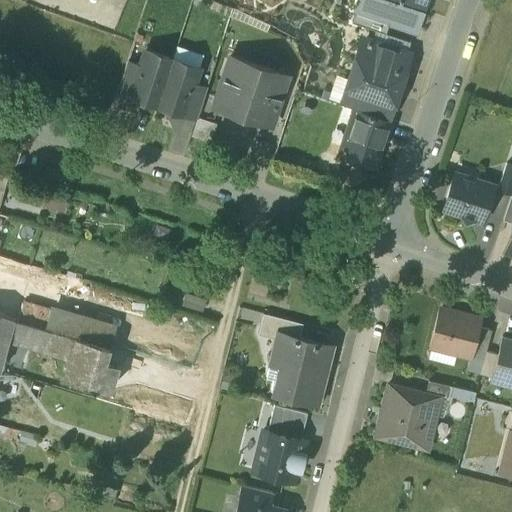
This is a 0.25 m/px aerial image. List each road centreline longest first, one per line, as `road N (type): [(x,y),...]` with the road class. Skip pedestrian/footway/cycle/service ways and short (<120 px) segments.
road 1 (residential): [(392,243),(0,118)]
road 2 (residential): [(392,243),(322,511)]
road 3 (residential): [(471,0),(392,243)]
road 4 (residential): [(511,290),(392,243)]
